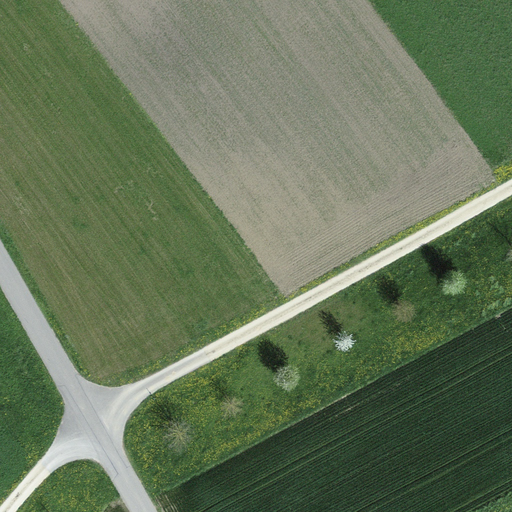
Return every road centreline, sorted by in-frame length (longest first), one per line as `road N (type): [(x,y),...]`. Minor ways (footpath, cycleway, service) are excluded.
road 1 (track): [(511,185),(147,384),(92,422),(7,511)]
road 2 (unclassified): [(0,261),(144,511)]
